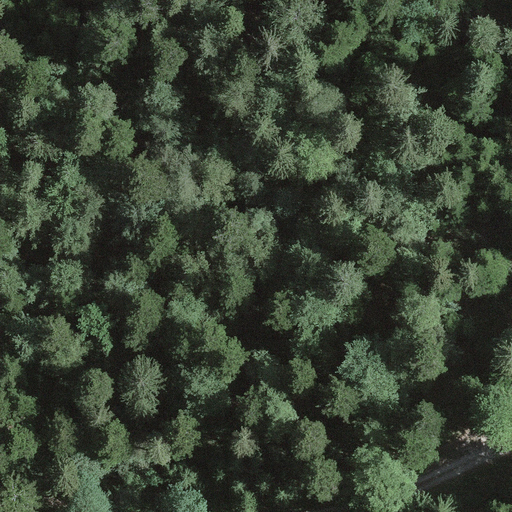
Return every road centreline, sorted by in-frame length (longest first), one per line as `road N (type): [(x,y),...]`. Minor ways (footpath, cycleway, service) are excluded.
road 1 (track): [(511,448),(338,511)]
road 2 (track): [(391,0),(511,35)]
